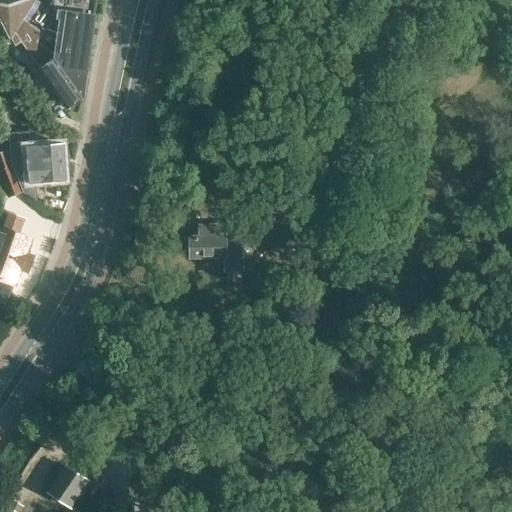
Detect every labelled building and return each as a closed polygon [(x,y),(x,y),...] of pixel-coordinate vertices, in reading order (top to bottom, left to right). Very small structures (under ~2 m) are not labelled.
[(67,67),(85,71),(95,0),(51,0),(46,9),(42,7),(31,23),(30,23),(46,33),(41,41),(54,51),(53,58),(61,70),(67,67)] [(46,33),(30,23),(16,33),(41,68),(41,69),(68,107),(77,100),(82,98),(85,71),(67,67),(61,70),(53,58),(54,51),(41,41),(46,33)] [(15,149),(22,191),(22,192),(27,195),(28,195),(29,181),(40,180),(40,181),(66,179),(63,144),(36,146),(15,149)] [(22,191),(15,149),(7,150),(0,152),(0,172),(9,196),(22,191)] [(259,206),(255,218),(274,225),(278,213),(259,206)] [(0,300),(5,301),(12,282),(15,283),(21,268),(27,270),(33,255),(27,253),(31,239),(19,235),(25,220),(0,211),(0,300)] [(189,237),(190,257),(225,255),(245,255),(245,235),(225,235),(225,225),(199,226),(200,237),(189,237)] [(48,492),(71,507),(89,479),(66,464),(48,492)]
